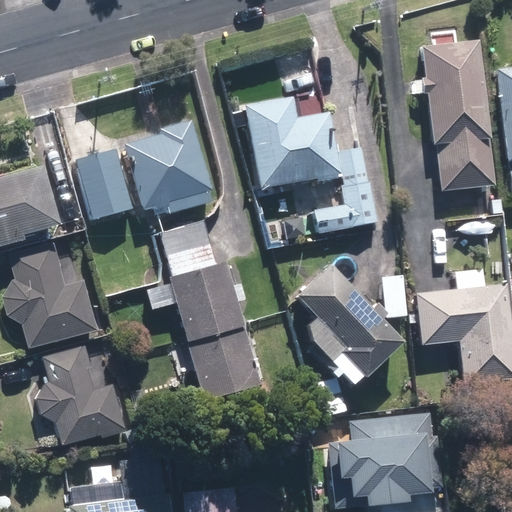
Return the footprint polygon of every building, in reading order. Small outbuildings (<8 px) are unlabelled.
[(433,195),(483,190),(468,45),(454,46),(452,30),(430,32),(432,48),(412,50),(416,82),(404,83),(406,98),(417,97),(423,152),(429,151),(433,195)] [(497,198),(511,196),(511,67),(486,70),(497,198)] [(283,94),(233,104),(249,192),(305,181),(306,187),(360,176),(355,151),(329,155),(321,113),(288,119),(283,94)] [(159,125),(161,131),(73,155),(91,220),(143,205),(145,211),(168,204),(170,213),(219,199),(198,121),(196,115),(159,125)] [(63,219),(48,162),(0,174),(0,244),(30,237),(44,224),(63,219)] [(308,214),(312,236),(371,224),(361,179),(330,186),(335,208),(308,214)] [(261,382),(229,259),(216,263),(205,219),(160,230),(204,397),(261,382)] [(64,262),(61,248),(55,250),(53,241),(11,252),(18,277),(13,278),(12,279),(11,281),(10,282),(9,283),(9,284),(8,286),(7,287),(7,289),(6,290),(6,292),(6,293),(5,295),(5,296),(5,298),(6,299),(6,301),(6,302),(6,304),(7,305),(7,307),(8,308),(9,310),(9,311),(10,312),(11,314),(12,315),(13,316),(15,317),(16,318),(17,319),(18,320),(20,320),(21,321),(22,322),(24,322),(30,345),(100,328),(88,278),(76,281),(71,260),(64,262)] [(356,313),(316,270),(281,302),(301,324),(287,337),(316,369),(325,360),(347,384),(390,345),(375,329),(373,331),(365,323),(374,314),(365,305),(356,313)] [(506,381),(497,288),(475,290),(473,272),(445,275),(447,293),(403,297),(409,349),(448,345),(452,387),(506,381)] [(393,279),(372,281),(377,321),(398,319),(393,279)] [(96,387),(85,342),(44,354),(52,380),(48,381),(47,382),(46,383),(46,384),(45,385),(44,387),(44,388),(43,389),(43,390),(42,392),(42,393),(42,394),(42,396),(42,397),(42,398),(42,400),(42,401),(42,402),(43,404),(43,405),(44,406),(44,408),(45,409),(46,410),(46,411),(47,412),(48,413),(49,414),(50,415),(51,416),(52,417),(54,417),(55,418),(56,418),(57,419),(59,419),(64,441),(101,432),(102,436),(128,430),(117,382),(96,387)] [(327,437),(339,510),(440,492),(427,420),(327,437)] [(173,511),(170,476),(69,485),(71,511),(173,511)] [(233,511),(231,489),(178,495),(179,511),(233,511)]
